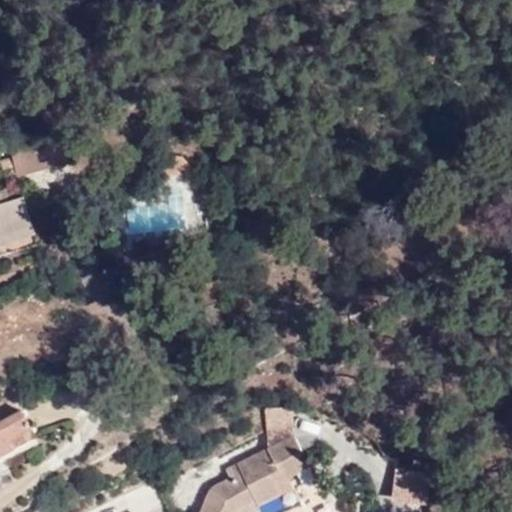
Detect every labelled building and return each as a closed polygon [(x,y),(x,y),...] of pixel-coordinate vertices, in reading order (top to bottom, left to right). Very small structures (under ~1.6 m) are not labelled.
[(69,159),(62,136),(10,150),(17,174),(69,159)] [(182,157),(174,155),(151,151),(153,172),(194,169),(182,157)] [(14,186),(7,188),(10,200),(18,198),(14,186)] [(0,231),(1,234),(33,225),(24,197),(18,198),(10,200),(7,188),(0,190),(0,231)] [(129,228),(184,224),(181,188),(127,192),(129,228)] [(33,225),(1,234),(3,242),(35,233),(33,225)] [(235,276),(227,254),(178,274),(186,295),(235,276)] [(0,456),(14,449),(10,440),(30,428),(20,410),(0,420),(0,456)] [(10,440),(14,449),(36,438),(30,428),(10,440)] [(289,435),(233,463),(237,473),(232,475),(207,488),(197,511),(231,511),(233,509),(251,499),(254,504),(275,494),(266,473),(279,467),(284,476),(304,465),(289,435)] [(237,473),(233,463),(227,466),(232,475),(237,473)]
